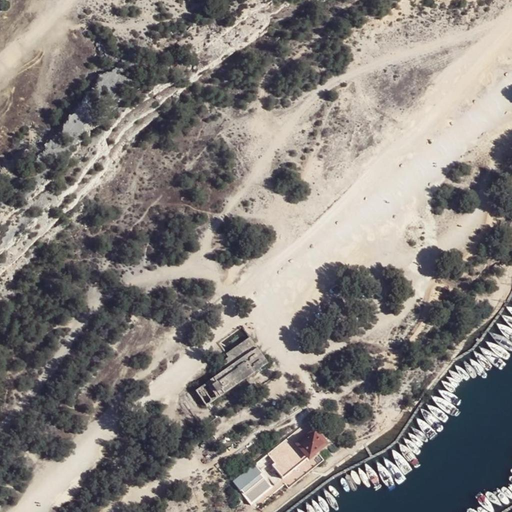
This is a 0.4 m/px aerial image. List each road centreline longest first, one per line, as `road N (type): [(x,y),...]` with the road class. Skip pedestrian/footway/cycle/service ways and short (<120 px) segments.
road 1 (track): [(24,511),(94,442),(420,173),(511,86)]
road 2 (track): [(511,26),(253,280)]
road 3 (track): [(511,20),(317,93),(226,211)]
road 4 (track): [(300,368),(257,410),(135,495),(94,442)]
